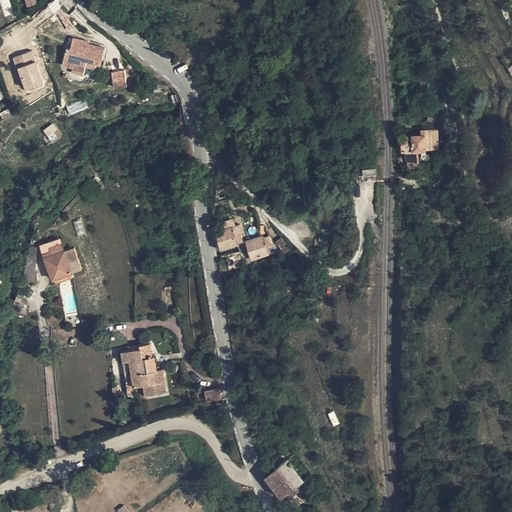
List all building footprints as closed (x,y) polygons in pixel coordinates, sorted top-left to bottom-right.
[(97,40),(80,36),(78,47),(73,46),(70,62),(80,64),(81,59),(90,61),(91,59),(108,63),(112,45),(96,42),(97,40)] [(13,56),(23,92),(43,87),(33,51),(13,56)] [(135,68),(118,71),(121,86),(134,83),(133,79),(138,78),(140,73),(135,68)] [(81,102),(68,107),(70,113),(83,108),(81,102)] [(43,130),(52,142),(63,135),(54,122),(43,130)] [(435,136),(406,137),(406,151),(412,151),(413,159),(423,159),(423,151),(435,151),(435,136)] [(225,246),(242,243),(241,241),(247,240),(246,233),(248,232),(247,223),(223,227),(225,246)] [(64,239),(44,244),(55,280),(68,277),(74,275),(68,252),(64,239)] [(254,262),(270,260),(266,241),(251,244),(254,262)] [(41,251),(33,249),(30,261),(39,262),(41,251)] [(78,249),(68,252),(74,275),(84,272),(78,249)] [(30,261),(25,280),(38,281),(39,262),(30,261)] [(68,277),(55,280),(56,285),(69,281),(68,277)] [(150,335),(139,337),(139,343),(129,345),(135,381),(146,379),(147,387),(168,384),(163,360),(158,361),(155,347),(152,347),(150,335)] [(135,381),(129,345),(122,346),(129,382),(135,381)] [(224,392),(222,382),(206,385),(208,395),(224,392)] [(328,413),(332,426),(339,424),(335,411),(328,413)] [(287,491),(299,482),(307,475),(291,455),(270,472),(287,491)] [(287,491),(291,496),(302,487),(299,482),(287,491)]
